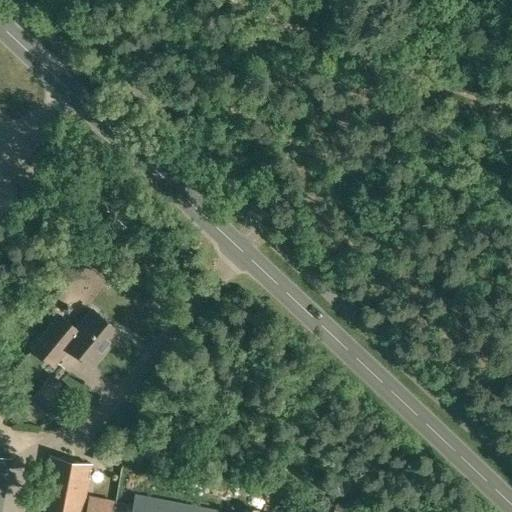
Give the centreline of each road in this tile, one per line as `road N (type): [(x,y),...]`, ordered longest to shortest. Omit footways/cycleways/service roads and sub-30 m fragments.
road 1 (secondary): [(511,506),(0,25)]
road 2 (track): [(250,0),(376,63)]
